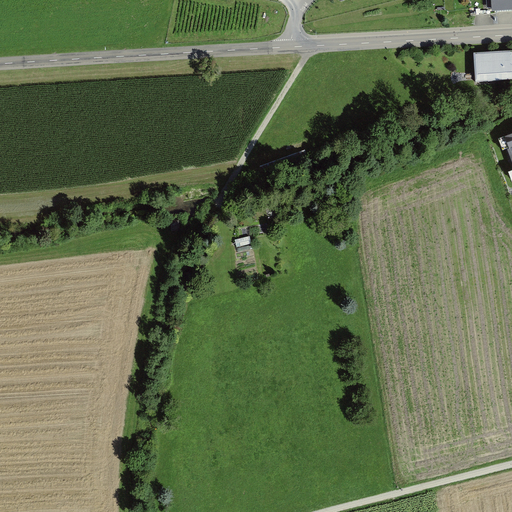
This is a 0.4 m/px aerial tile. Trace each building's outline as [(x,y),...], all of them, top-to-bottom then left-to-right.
[(511,0),(492,0),(493,12),(511,11),(511,0)] [(511,52),(474,54),(475,81),(511,79),(511,52)] [(511,135),(498,141),(502,152),(506,151),(511,165),(511,171),(509,172),(511,178),(511,135)] [(304,149),(259,165),(262,173),(307,157),(304,149)] [(249,237),(235,240),(236,248),(251,245),(249,237)]
